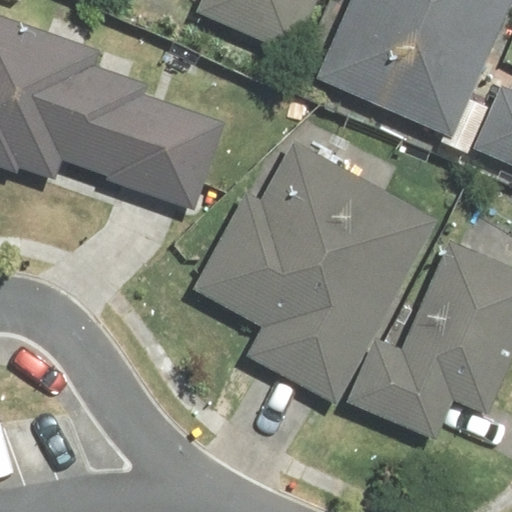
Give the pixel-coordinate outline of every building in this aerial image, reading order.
[(302,48),(322,0),(206,0),(204,6),(302,48)] [(511,0),(355,0),(324,75),(463,134),(511,16),(511,0)] [(108,47),(0,7),(0,159),(26,169),(27,166),(63,180),(71,158),(113,174),(112,176),(200,209),(234,119),(152,88),(156,78),(104,59),(108,47)] [(511,82),(509,81),(481,144),(511,157),(511,82)] [(252,350),(345,400),(446,215),(299,136),(267,195),(252,187),(198,286),(267,323),(252,350)] [(383,334),(355,397),(445,436),(462,396),(496,411),(511,375),(511,259),(457,236),(408,345),(383,334)]
